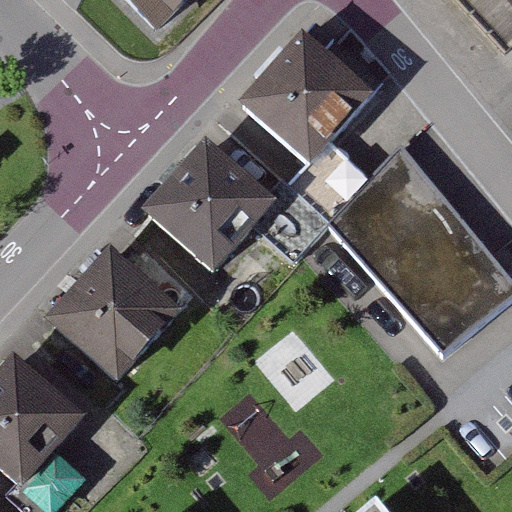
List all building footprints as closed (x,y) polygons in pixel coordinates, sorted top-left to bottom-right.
[(131,0),(180,47),(225,0),(131,0)] [(393,107),(322,45),(258,118),(329,180),(393,107)] [(273,207),(215,153),(157,215),(227,280),(266,239),(296,266),(334,226),(292,187),(273,207)] [(511,311),(511,270),(415,162),(337,231),(455,363),(511,311)] [(195,323),(128,258),(63,326),(131,390),(195,323)] [(102,430),(32,368),(0,403),(0,460),(43,498),(102,430)]
